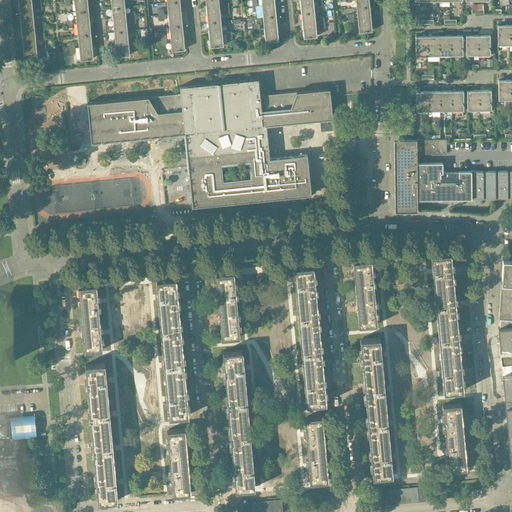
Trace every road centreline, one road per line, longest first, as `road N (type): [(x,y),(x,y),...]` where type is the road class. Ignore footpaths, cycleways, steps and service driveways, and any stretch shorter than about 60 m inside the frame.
road 1 (residential): [(351,511),(325,233)]
road 2 (residential): [(211,504),(190,246)]
road 3 (residential): [(497,484),(483,320),(488,232)]
road 4 (residential): [(79,511),(56,262)]
road 5 (residential): [(23,265),(9,84)]
road 6 (residential): [(380,227),(386,46)]
road 7 (residential): [(190,246),(325,233)]
road 8 (residential): [(56,262),(190,246)]
